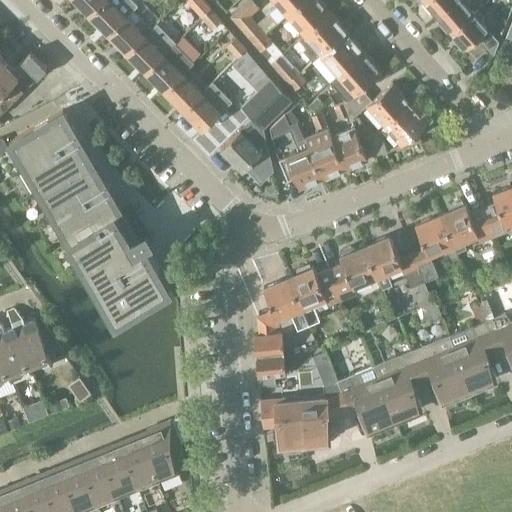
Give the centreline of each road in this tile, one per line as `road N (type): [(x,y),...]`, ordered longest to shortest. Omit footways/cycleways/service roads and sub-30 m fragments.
road 1 (residential): [(250,233),(17,0)]
road 2 (residential): [(503,141),(250,233)]
road 3 (residential): [(273,511),(511,419)]
road 4 (residential): [(0,479),(196,402),(232,399)]
road 5 (residential): [(367,0),(476,133),(503,141)]
road 6 (residential): [(232,399),(220,269),(250,233)]
